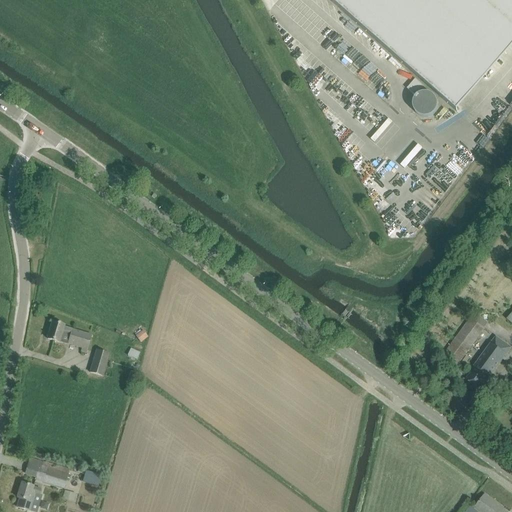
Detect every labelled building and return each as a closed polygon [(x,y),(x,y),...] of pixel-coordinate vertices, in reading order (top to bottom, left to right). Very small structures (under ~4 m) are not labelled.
[(329,0),(408,69),(467,0),(329,0)] [(423,84),(455,110),(491,66),(490,66),(492,60),(496,59),(497,54),(492,50),(491,47),(497,45),(492,44),(489,45),(488,51),(480,53),(480,54),(472,56),(473,60),(465,62),(463,53),(457,60),(453,59),(452,55),(448,60),(440,58),(438,68),(436,70),(433,82),(423,84)] [(415,96),(424,86),(416,79),(407,89),(415,96)] [(426,118),(428,118),(430,117),(432,116),(433,115),(435,113),(436,112),(437,110),(438,108),(438,105),(438,103),(437,101),(436,99),(435,97),(433,96),(432,95),(430,94),(428,93),(425,93),(423,93),(421,94),(419,95),(418,96),(416,98),(415,99),(414,101),(413,103),(413,105),(413,108),(414,110),(415,112),(416,113),(418,115),(419,116),(421,117),(423,118),(426,118)] [(391,161),(401,171),(420,151),(410,141),(391,161)] [(447,351),(441,359),(455,370),(485,329),(470,318),(447,351)] [(52,323),(47,339),(59,343),(59,342),(87,350),(91,336),(64,327),(64,326),(52,323)] [(143,330),(136,336),(140,342),(148,337),(143,330)] [(489,378),(495,370),(511,348),(496,337),(474,367),(475,367),(466,380),(479,390),(488,377),(489,378)] [(127,356),(128,356),(137,360),(140,353),(131,348),(127,356)] [(102,376),(109,354),(96,351),(90,373),(102,376)] [(35,480),(45,483),(64,488),(68,475),(39,466),(35,480)] [(33,487),(31,486),(22,484),(17,498),(20,499),(17,507),(31,511),(36,494),(39,495),(41,490),(33,487)] [(470,507),(467,511),(504,511),(497,506),(498,505),(485,495),(479,503),(475,509),(474,510),(470,507)]
